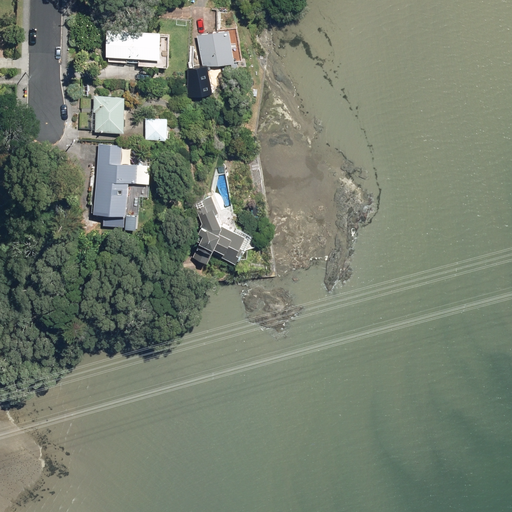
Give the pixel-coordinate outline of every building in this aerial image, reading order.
[(159,31),(106,29),(105,56),(157,59),(159,31)] [(228,30),(196,35),(201,62),(188,64),(192,94),(215,91),(211,65),(233,62),(228,30)] [(123,96),(93,94),(92,131),(122,132),(123,96)] [(167,118),(146,117),(144,139),(166,140),(167,118)] [(122,144),(98,142),(93,213),(126,215),(128,183),(137,183),(138,164),(120,163),(122,144)] [(219,211),(210,196),(194,206),(201,220),(194,232),(203,237),(192,257),(206,264),(213,252),(238,266),(254,237),(247,233),(244,237),(223,226),(215,213),(219,211)]
